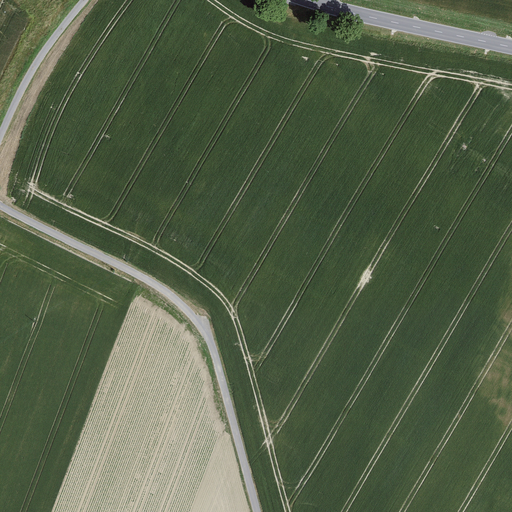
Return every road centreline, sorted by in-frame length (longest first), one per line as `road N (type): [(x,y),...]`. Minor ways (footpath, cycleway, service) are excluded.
road 1 (tertiary): [(322,0),(511,42)]
road 2 (unclassified): [(0,133),(33,62),(81,0)]
